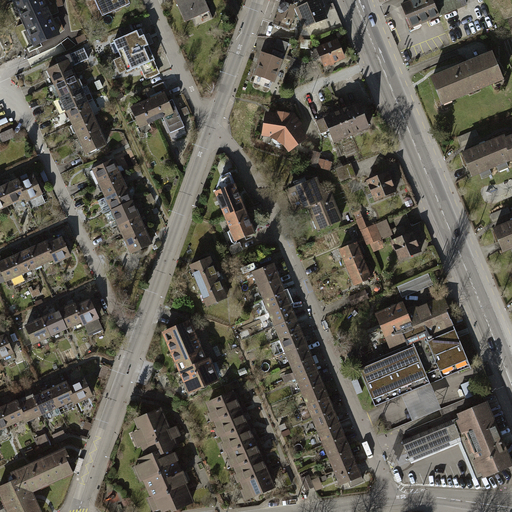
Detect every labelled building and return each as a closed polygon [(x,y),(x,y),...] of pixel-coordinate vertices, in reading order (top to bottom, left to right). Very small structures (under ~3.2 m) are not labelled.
[(17,0),(15,1),(36,45),(59,35),(50,16),(51,16),(48,8),(47,9),(42,0),(17,0)] [(132,6),(129,0),(86,0),(88,3),(93,0),(96,0),(104,18),(132,6)] [(176,0),(187,22),(192,19),(196,27),(215,18),(206,0),(176,0)] [(294,0),(297,7),(284,2),(278,19),(292,24),(298,9),(305,26),(331,15),(325,0),(294,0)] [(409,0),(400,3),(410,28),(441,17),(440,14),(466,4),(464,0),(409,0)] [(140,67),(155,61),(141,30),(114,42),(128,73),(140,67)] [(264,51),(255,73),(275,81),(290,43),(277,38),(271,54),(264,51)] [(339,38),(311,50),(316,63),(323,60),(325,66),(347,57),(339,38)] [(432,79),(443,105),(503,81),(492,54),(432,79)] [(306,63),(292,58),(288,71),(303,75),(306,63)] [(71,59),(49,69),(55,83),(77,73),(71,59)] [(160,74),(155,61),(140,67),(146,80),(160,74)] [(77,73),(55,83),(48,86),(55,100),(57,99),(83,87),(77,73)] [(100,80),(95,82),(99,90),(104,88),(100,80)] [(164,83),(153,88),(156,94),(167,90),(164,83)] [(83,87),(57,99),(63,113),(68,111),(90,101),(83,87)] [(167,102),(163,93),(147,100),(155,119),(162,116),(169,128),(184,126),(172,100),(167,102)] [(155,119),(147,100),(130,108),(139,127),(155,119)] [(90,101),(68,111),(74,125),(96,115),(90,101)] [(343,108),(354,134),(371,127),(360,101),(343,108)] [(332,129),(337,142),(354,134),(343,108),(316,120),(322,134),(332,129)] [(277,114),(266,113),(262,135),(271,136),(286,145),(292,151),(309,137),(302,127),(304,125),(294,112),(277,110),(277,114)] [(96,115),(74,125),(80,139),(102,129),(96,115)] [(14,128),(0,134),(3,142),(17,136),(14,128)] [(102,129),(80,139),(87,153),(109,143),(102,129)] [(511,134),(499,140),(508,158),(509,162),(511,161),(511,134)] [(498,136),(459,152),(469,175),(477,171),(480,179),(491,174),(488,167),(494,164),(497,171),(506,167),(503,160),(508,158),(499,140),(498,136)] [(319,152),(313,150),(309,160),(316,162),(317,157),(319,152)] [(330,156),(319,152),(317,157),(328,161),(330,156)] [(116,159),(96,169),(102,182),(122,173),(116,159)] [(352,164),(339,168),(343,181),(356,177),(352,164)] [(222,175),(217,191),(227,216),(247,208),(232,171),(222,175)] [(389,172),(368,181),(376,201),(397,192),(389,172)] [(28,173),(18,178),(26,197),(33,210),(49,203),(35,173),(30,176),(28,173)] [(122,173),(102,182),(108,196),(129,187),(122,173)] [(18,178),(3,184),(11,203),(26,197),(18,178)] [(319,178),(288,189),(296,211),(309,206),(318,229),(343,220),(332,190),(324,193),(319,178)] [(3,184),(0,185),(0,208),(11,203),(3,184)] [(129,187),(108,196),(114,210),(135,201),(129,187)] [(410,196),(404,199),(408,208),(414,205),(410,196)] [(135,201),(114,210),(121,224),(141,215),(135,201)] [(247,208),(227,216),(237,240),(257,232),(247,208)] [(141,215),(121,224),(127,238),(148,229),(141,215)] [(511,217),(491,226),(500,249),(507,246),(510,252),(511,250),(511,217)] [(361,230),(367,227),(363,218),(357,220),(361,230)] [(367,227),(361,230),(368,245),(371,244),(375,252),(385,248),(382,239),(384,239),(378,223),(367,227)] [(69,224),(64,226),(70,241),(76,238),(69,224)] [(148,229),(127,238),(133,252),(154,243),(148,229)] [(412,231),(391,240),(400,261),(421,252),(412,231)] [(55,237),(47,241),(55,260),(57,263),(73,256),(64,236),(56,240),(55,237)] [(47,241),(32,248),(40,266),(55,260),(47,241)] [(341,250),(348,267),(366,260),(359,243),(341,250)] [(32,248),(15,255),(27,283),(40,278),(35,268),(40,266),(32,248)] [(15,255),(0,261),(0,266),(11,290),(27,283),(15,255)] [(191,265),(209,305),(229,297),(211,256),(191,265)] [(348,267),(355,283),(373,276),(366,260),(348,267)] [(253,273),(259,286),(280,277),(275,264),(253,273)] [(428,272),(397,285),(402,297),(433,284),(428,272)] [(259,286),(264,299),(286,291),(280,277),(259,286)] [(29,288),(33,298),(43,294),(40,289),(35,291),(33,287),(29,288)] [(264,299),(270,313),(291,304),(286,291),(264,299)] [(415,344),(457,327),(445,297),(408,311),(404,301),(377,311),(383,327),(393,352),(415,344)] [(82,300),(75,303),(84,322),(89,334),(103,329),(99,319),(100,318),(99,315),(105,312),(98,298),(93,301),(92,299),(83,303),(82,300)] [(75,303),(60,309),(69,328),(84,322),(75,303)] [(270,313),(275,326),(297,317),(291,304),(270,313)] [(60,309),(44,317),(52,335),(69,328),(60,309)] [(44,317),(25,325),(34,344),(52,335),(44,317)] [(275,326),(281,339),(302,330),(297,317),(275,326)] [(191,320),(164,332),(180,369),(207,357),(191,320)] [(375,359),(393,352),(383,327),(365,334),(375,359)] [(415,344),(431,384),(472,368),(457,327),(415,344)] [(281,339),(286,352),(308,344),(302,330),(281,339)] [(0,359),(15,352),(6,333),(0,335),(0,359)] [(286,352),(292,366),(313,357),(308,344),(286,352)] [(375,359),(359,365),(375,406),(403,395),(431,384),(415,344),(393,352),(375,359)] [(207,357),(180,369),(191,394),(223,381),(212,355),(207,357)] [(286,384),(297,379),(319,370),(313,357),(292,366),(295,373),(284,377),(286,384)] [(110,367),(104,365),(100,377),(106,379),(110,367)] [(297,379),(303,392),(324,383),(319,370),(297,379)] [(94,394),(86,376),(70,384),(76,398),(78,401),(94,394)] [(70,384),(68,381),(52,388),(60,406),(76,398),(70,384)] [(468,403),(481,400),(477,382),(463,385),(468,403)] [(303,392),(308,406),(330,397),(324,383),(303,392)] [(431,384),(403,395),(413,420),(441,409),(431,384)] [(60,406),(52,388),(36,395),(44,413),(60,406)] [(235,390),(207,402),(214,418),(242,406),(238,398),(235,390)] [(437,396),(439,403),(450,400),(447,393),(437,396)] [(44,413),(36,395),(29,398),(20,403),(26,417),(28,420),(44,413)] [(308,406),(314,419),(335,410),(330,397),(308,406)] [(20,403),(18,399),(8,403),(2,406),(10,424),(26,417),(20,403)] [(511,471),(511,459),(488,403),(403,440),(413,464),(466,442),(483,484),(511,471)] [(0,428),(10,424),(2,406),(0,406),(0,428)] [(242,406),(214,418),(221,434),(249,423),(242,406)] [(163,408),(135,419),(139,429),(133,431),(139,446),(143,445),(148,459),(176,448),(179,447),(175,438),(183,435),(178,424),(171,427),(163,408)] [(314,419),(319,432),(341,423),(335,410),(314,419)] [(90,430),(93,423),(85,421),(84,425),(83,428),(90,430)] [(249,423),(221,434),(228,451),(256,439),(249,423)] [(319,432),(325,445),(346,437),(341,423),(319,432)] [(63,430),(52,435),(53,438),(55,441),(66,436),(63,430)] [(46,434),(36,439),(40,448),(50,444),(46,434)] [(325,445),(330,459),(352,450),(346,437),(325,445)] [(256,439),(228,451),(235,467),(263,455),(256,439)] [(64,447),(23,466),(34,490),(73,472),(69,463),(71,462),(64,447)] [(180,459),(176,448),(148,459),(134,465),(140,480),(144,479),(150,495),(148,496),(153,511),(163,511),(193,500),(187,483),(190,482),(185,470),(182,471),(177,460),(180,459)] [(330,459),(336,472),(357,463),(352,450),(330,459)] [(263,455),(235,467),(242,483),(269,471),(263,455)] [(336,472),(341,485),(346,483),(349,490),(366,484),(357,463),(336,472)] [(44,511),(34,490),(23,466),(16,470),(19,477),(1,486),(12,511),(44,511)] [(269,471),(242,483),(249,499),(276,488),(269,471)] [(310,474),(302,477),(307,491),(315,488),(312,481),(310,474)] [(320,478),(312,481),(315,488),(316,492),(324,489),(320,478)]
